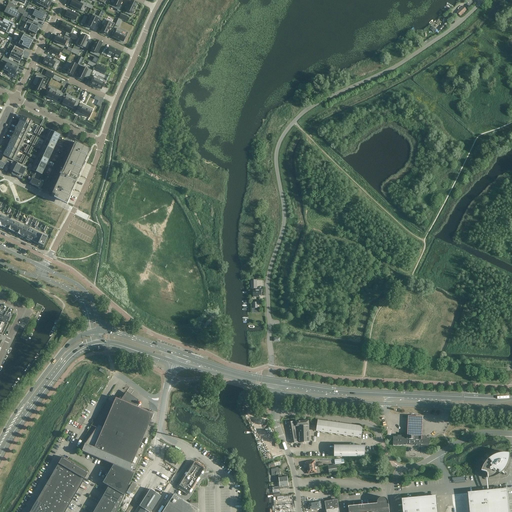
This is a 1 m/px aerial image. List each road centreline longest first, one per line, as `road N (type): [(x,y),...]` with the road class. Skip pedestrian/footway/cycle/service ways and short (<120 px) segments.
road 1 (unclassified): [(271,367),(268,279),(284,221),(280,139),(304,111),(394,67),(482,0)]
road 2 (track): [(269,321),(355,336),(366,301),(395,276),(355,251),(311,238),(295,280),(294,315)]
road 3 (unclassified): [(511,387),(271,367)]
road 4 (secondary): [(511,398),(358,394),(272,382)]
road 5 (secondary): [(274,390),(511,409)]
road 6 (secondary): [(0,450),(68,356),(98,341)]
road 7 (secondary): [(90,332),(65,347),(0,439)]
road 8 (unclassified): [(511,433),(475,433),(400,468),(396,478)]
road 9 (residential): [(101,143),(48,259)]
